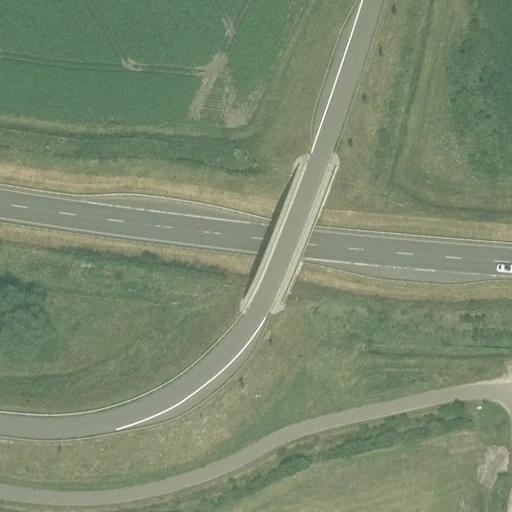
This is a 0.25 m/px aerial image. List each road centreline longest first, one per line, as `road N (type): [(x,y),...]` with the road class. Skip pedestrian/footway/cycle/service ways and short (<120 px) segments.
road 1 (unclassified): [(0,431),(58,435),(160,409),(237,347),(315,176),(374,0)]
road 2 (unclassified): [(0,493),(117,501),(195,481),(318,424),(450,396),(511,396)]
road 3 (primary): [(0,206),(225,239),(511,265)]
